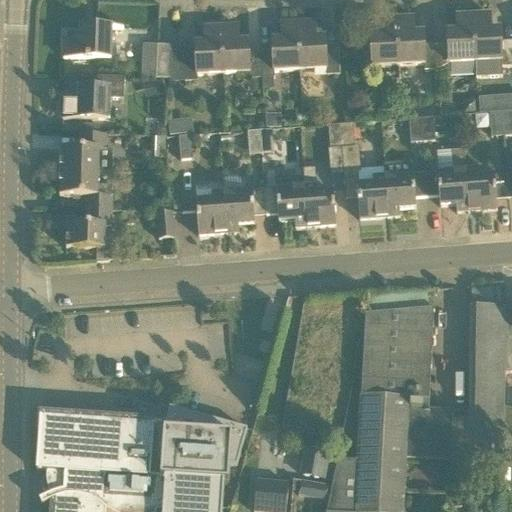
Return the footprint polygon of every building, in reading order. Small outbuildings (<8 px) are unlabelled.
[(476,64),(500,62),(502,62),(502,68),(511,67),(511,42),(501,43),(501,32),(491,33),(490,16),(473,17),(476,64)] [(450,65),(474,64),(476,64),(473,17),(456,17),(457,34),(447,35),(448,46),(436,46),(437,71),(450,70),(450,65)] [(414,36),(413,19),(397,20),(399,67),(425,66),(426,72),(437,71),(436,46),(424,47),(424,36),(414,36)] [(360,75),(373,74),(373,69),(399,67),(397,20),(379,21),(380,38),(370,38),(371,49),(359,50),(360,75)] [(316,41),(315,24),(298,25),(300,72),(326,71),(327,76),(339,76),(338,51),(326,51),(326,40),(316,41)] [(262,80),(275,79),(275,73),(300,72),(298,25),(281,26),(282,42),(272,43),(273,54),(261,54),(262,80)] [(123,31),(124,30),(81,28),(81,42),(64,41),(63,60),(97,61),(110,61),(111,30),(123,31)] [(239,45),(238,28),(221,29),(224,76),(250,75),(250,80),(262,80),(261,54),(249,55),(249,44),(239,45)] [(185,83),(198,83),(198,77),(224,76),(221,29),(204,29),(205,46),(195,47),(196,58),(184,58),(185,83)] [(142,76),(168,77),(169,44),(158,43),(143,43),(142,76)] [(122,92),(123,79),(97,78),(97,91),(79,90),(79,103),(62,102),(61,121),(109,122),(110,92),(122,92)] [(503,138),(511,136),(511,113),(502,114),(503,138)] [(492,139),(503,138),(502,114),(490,115),(492,139)] [(180,119),(168,120),(169,134),(181,133),(180,119)] [(422,144),(436,143),(434,119),(421,120),(422,144)] [(411,145),(422,144),(421,120),(409,122),(411,145)] [(352,125),(341,126),(344,176),(356,175),(358,175),(358,173),(361,173),(359,148),(354,148),(354,142),(352,125)] [(80,126),(80,136),(98,136),(99,126),(80,126)] [(331,177),(344,176),(341,126),(328,127),(330,151),(329,151),(331,177)] [(262,156),(273,155),(272,131),(260,132),(262,156)] [(249,157),(262,156),(260,132),(247,133),(249,157)] [(105,151),(105,136),(98,136),(80,136),(80,150),(61,150),(60,174),(98,175),(98,174),(112,175),(113,151),(105,151)] [(181,162),(193,161),(191,137),(179,138),(181,162)] [(465,172),(464,152),(451,153),(453,173),(438,174),(437,174),(440,209),(456,207),(457,215),(468,214),(465,172)] [(412,176),(411,164),(384,166),(385,170),(385,177),(388,220),(400,219),(400,212),(416,210),(413,176),(412,176)] [(317,195),(317,188),(315,170),(303,171),(305,189),(304,189),(307,230),(336,228),(333,193),(317,195)] [(478,179),(478,171),(465,172),(468,214),(497,212),(496,200),(508,199),(506,176),(478,179)] [(111,213),(111,207),(112,199),(112,187),(97,187),(98,175),(60,174),(59,197),(86,198),(86,211),(86,213),(111,213)] [(372,178),(373,186),(357,187),(358,192),(360,222),(388,220),(385,177),(372,178)] [(307,230),(304,189),(276,191),(265,192),(267,217),(278,216),(279,225),(295,223),(295,231),(307,230)] [(227,236),(239,235),(239,228),(255,227),(252,193),(224,195),(227,236)] [(199,238),(227,236),(224,195),(211,196),(212,203),(196,204),(199,238)] [(157,239),(172,238),(170,212),(155,213),(157,239)] [(104,251),(105,227),(111,228),(111,213),(86,213),(85,226),(67,226),(66,250),(96,251),(96,261),(113,262),(113,252),(104,251)] [(471,285),(466,438),(498,439),(499,405),(503,286),(493,286),(471,285)] [(404,511),(407,460),(452,462),(454,412),(428,411),(434,310),(365,316),(358,463),(338,462),(327,511),(404,511)] [(190,415),(170,409),(165,424),(159,423),(154,423),(154,421),(73,416),(40,414),(36,472),(46,473),(45,478),(42,480),(40,484),(40,488),(42,491),(46,493),(48,493),(50,496),(40,501),(42,506),(50,503),(49,511),(222,511),(225,486),(229,486),(230,468),(237,468),(247,431),(190,415)] [(332,455),(306,450),(301,470),(328,476),(332,455)] [(257,483),(253,511),(286,511),(289,486),(257,483)] [(298,499),(311,501),(313,487),(301,485),(298,499)]
